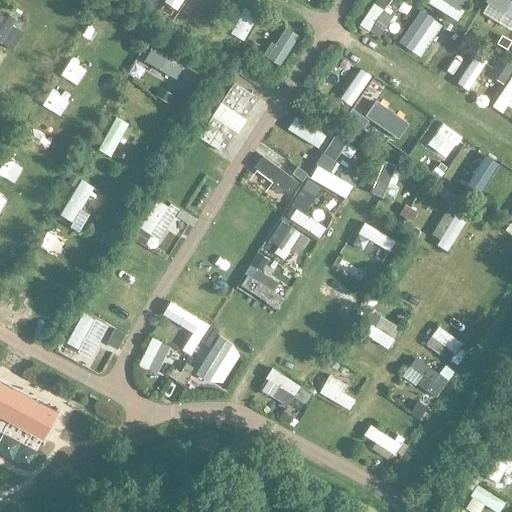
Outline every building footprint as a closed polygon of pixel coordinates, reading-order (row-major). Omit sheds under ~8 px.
[(165,0),(178,8),(183,0),(165,0)] [(382,35),(391,10),(384,8),(387,0),(371,0),(361,28),(382,35)] [(427,0),(455,18),(467,0),(427,0)] [(511,27),(511,0),(487,0),(481,9),(511,27)] [(229,36),(241,43),(261,7),(250,1),(229,36)] [(398,39),(420,55),(443,22),(421,7),(398,39)] [(0,40),(10,47),(24,27),(6,15),(0,23),(0,40)] [(148,48),(143,60),(175,74),(180,62),(148,48)] [(65,64),(78,74),(90,60),(77,49),(65,64)] [(472,58),(466,71),(478,77),(484,64),(472,58)] [(494,74),(511,74),(511,60),(494,59),(494,74)] [(350,102),(371,74),(361,67),(341,95),(350,102)] [(494,103),(511,111),(511,77),(507,75),(494,103)] [(198,136),(222,152),(258,97),(234,82),(198,136)] [(400,136),(409,118),(374,98),(364,116),(400,136)] [(347,121),(365,125),(368,112),(350,108),(347,121)] [(287,126),(317,147),(326,134),(296,113),(287,126)] [(98,147),(112,154),(129,121),(115,114),(98,147)] [(16,143),(36,154),(48,130),(28,120),(16,143)] [(441,120),(425,145),(446,160),(463,135),(441,120)] [(329,130),(310,179),(348,194),(352,181),(332,173),(346,137),(329,130)] [(297,164),(291,173),(262,152),(253,165),(291,192),(306,171),(297,164)] [(481,185),(497,161),(488,155),(472,179),(481,185)] [(382,195),(396,164),(384,158),(370,190),(382,195)] [(82,177),(58,214),(80,228),(90,211),(82,206),(95,185),(82,177)] [(309,178),(293,202),(305,210),(321,185),(309,178)] [(158,195),(135,233),(157,247),(180,208),(158,195)] [(290,217),(320,234),(326,224),(296,207),(290,217)] [(449,246),(466,220),(447,208),(430,233),(449,246)] [(263,243),(284,258),(291,248),(298,253),(310,238),(282,217),(263,243)] [(383,258),(395,237),(365,220),(353,242),(383,258)] [(48,226),(41,243),(60,250),(67,233),(48,226)] [(141,279),(153,252),(141,247),(129,273),(141,279)] [(277,306),(283,295),(273,289),(279,279),(260,269),(267,256),(257,250),(238,284),(277,306)] [(330,269),(318,289),(350,308),(362,288),(330,269)] [(1,292),(11,297),(1,315),(11,320),(30,288),(10,277),(1,292)] [(193,353),(209,320),(168,300),(162,313),(192,328),(183,348),(193,353)] [(94,355),(108,321),(81,310),(66,344),(94,355)] [(368,335),(388,347),(400,326),(381,314),(368,335)] [(454,357),(464,342),(438,324),(428,339),(454,357)] [(107,342),(117,347),(125,332),(115,327),(107,342)] [(197,370),(222,384),(242,348),(217,334),(197,370)] [(139,364),(159,372),(170,343),(150,335),(139,364)] [(402,373),(436,396),(450,375),(417,352),(402,373)] [(0,417),(41,440),(56,413),(12,388),(22,369),(5,360),(0,369),(0,417)] [(260,387),(300,411),(312,389),(273,366),(260,387)] [(329,372),(318,391),(349,408),(355,397),(343,390),(347,382),(329,372)] [(369,423),(363,434),(396,452),(402,440),(369,423)] [(486,475),(506,486),(511,474),(511,455),(501,449),(486,475)] [(478,511),(485,502),(499,511),(506,499),(477,482),(464,505),(475,511),(478,511)]
